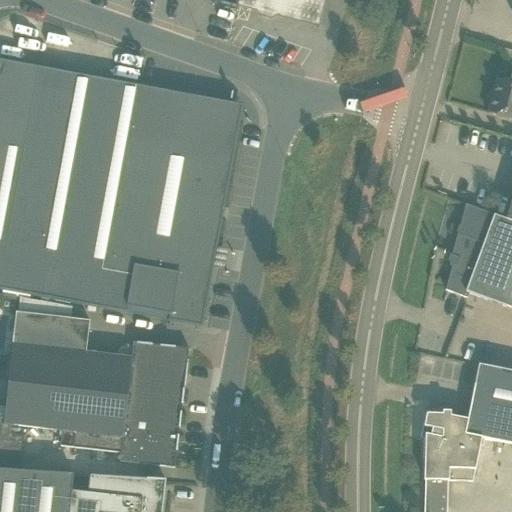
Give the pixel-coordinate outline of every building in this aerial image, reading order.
[(219,0),(316,24),(321,0),(219,0)] [(42,73),(8,67),(0,88),(0,293),(1,286),(65,298),(104,84),(42,73)] [(511,83),(497,79),(487,114),(511,120),(511,83)] [(223,106),(104,84),(65,298),(126,309),(125,313),(170,321),(170,317),(197,322),(234,123),(223,106)] [(445,291),(467,299),(468,294),(511,310),(511,222),(465,206),(457,234),(451,256),(459,259),(456,265),(452,264),(445,291)] [(63,430),(177,444),(188,349),(136,343),(134,358),(89,353),(93,322),(17,314),(5,423),(11,424),(63,431),(63,430)] [(511,372),(478,365),(466,421),(450,417),(450,413),(442,412),(442,415),(426,415),(424,427),(432,429),(430,437),(426,436),(425,481),(448,482),(472,483),(475,468),(481,439),(511,445),(511,372)] [(0,422),(0,471),(18,473),(21,438),(10,433),(11,424),(5,423),(0,422)] [(174,469),(177,444),(63,430),(63,431),(62,446),(74,447),(122,453),(121,463),(174,469)] [(72,477),(0,471),(0,511),(160,511),(164,483),(89,478),(89,495),(70,494),(72,477)]
